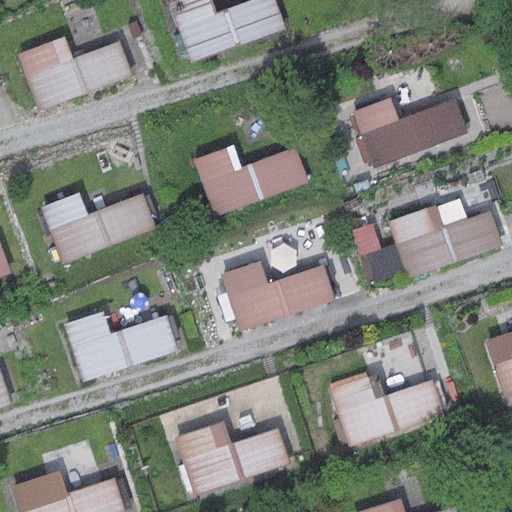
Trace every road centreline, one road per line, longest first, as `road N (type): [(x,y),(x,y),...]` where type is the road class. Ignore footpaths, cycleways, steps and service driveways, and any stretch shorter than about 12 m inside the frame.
road 1 (track): [(511,264),(0,424)]
road 2 (track): [(0,149),(464,0)]
